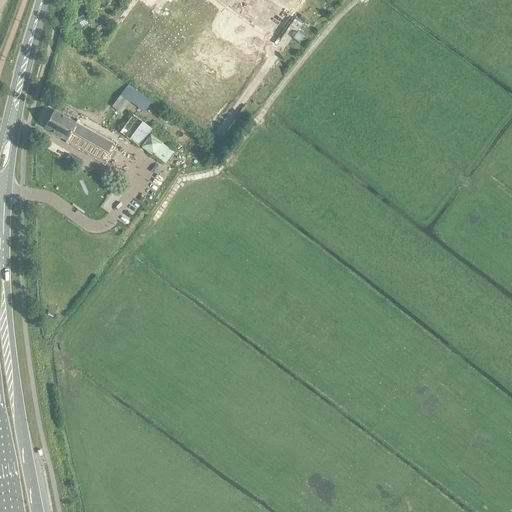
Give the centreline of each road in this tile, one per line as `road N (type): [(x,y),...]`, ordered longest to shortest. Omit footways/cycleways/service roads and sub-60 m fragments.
road 1 (primary): [(38,511),(7,282),(8,181),(35,21)]
road 2 (primary): [(35,21),(0,143)]
